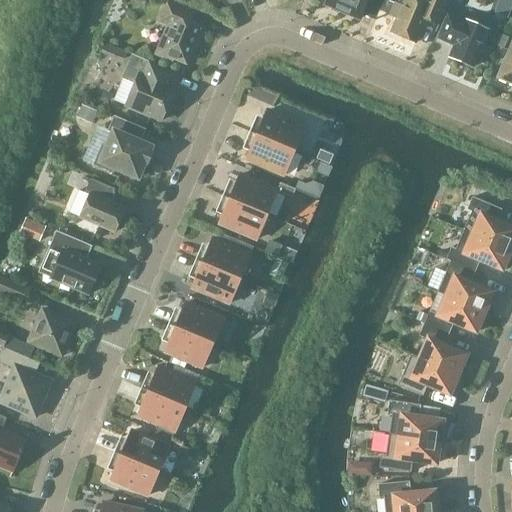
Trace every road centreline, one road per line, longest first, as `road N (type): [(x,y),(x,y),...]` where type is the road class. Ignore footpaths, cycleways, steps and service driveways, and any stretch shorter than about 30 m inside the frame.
road 1 (residential): [(511,129),(314,43),(266,34),(227,69),(48,511)]
road 2 (residential): [(478,511),(481,424),(511,355)]
